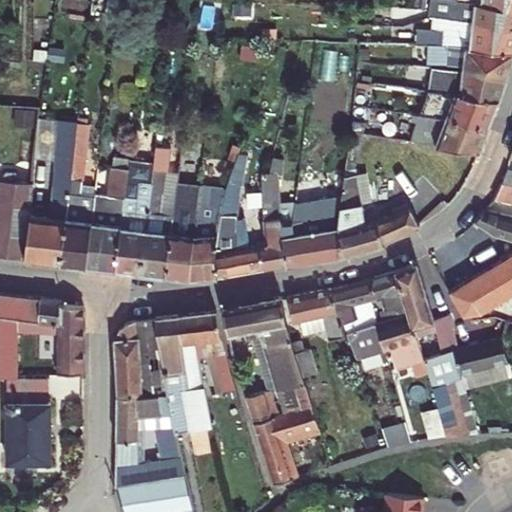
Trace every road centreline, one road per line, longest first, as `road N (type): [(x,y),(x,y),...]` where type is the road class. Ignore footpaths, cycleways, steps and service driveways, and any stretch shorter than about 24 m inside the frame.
road 1 (residential): [(511,104),(472,198),(447,225),(407,247),(230,289),(107,290)]
road 2 (residential): [(107,290),(100,455),(89,488)]
